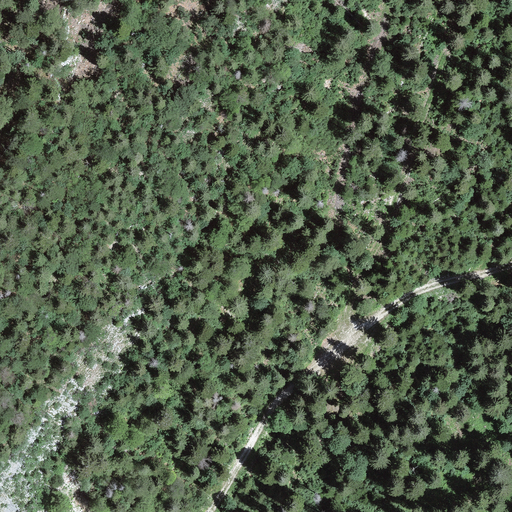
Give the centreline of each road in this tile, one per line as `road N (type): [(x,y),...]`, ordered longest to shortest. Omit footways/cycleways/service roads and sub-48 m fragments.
road 1 (track): [(511,265),(410,294),(331,351),(275,407),(210,511)]
road 2 (track): [(331,351),(391,217),(461,0)]
